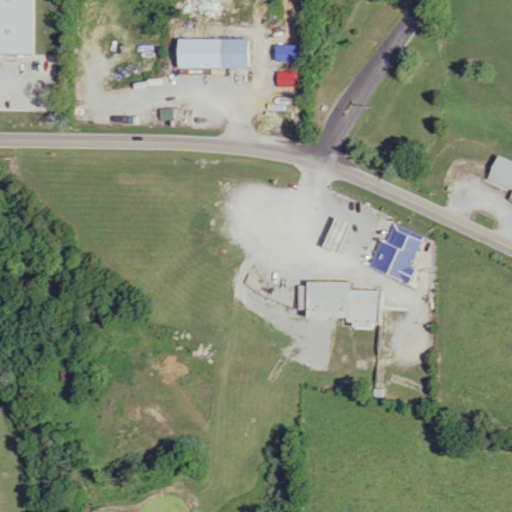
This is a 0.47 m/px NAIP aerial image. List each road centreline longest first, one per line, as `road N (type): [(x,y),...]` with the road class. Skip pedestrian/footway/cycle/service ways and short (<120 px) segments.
road 1 (secondary): [(511,248),(320,157),(266,146),(0,138)]
road 2 (residential): [(320,157),(423,0)]
